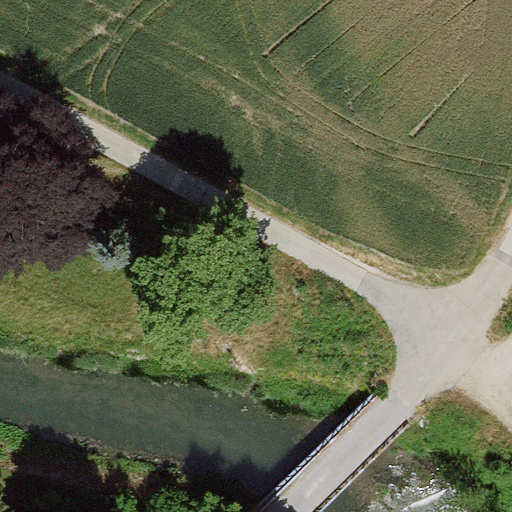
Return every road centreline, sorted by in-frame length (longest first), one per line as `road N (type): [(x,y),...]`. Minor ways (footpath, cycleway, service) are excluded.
road 1 (track): [(438,334),(0,84)]
road 2 (track): [(277,511),(389,407),(438,334)]
